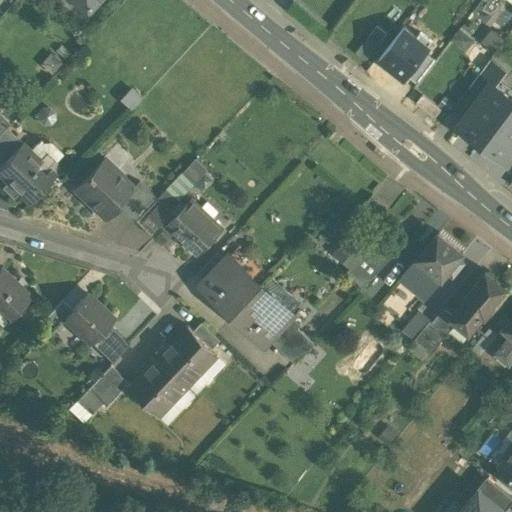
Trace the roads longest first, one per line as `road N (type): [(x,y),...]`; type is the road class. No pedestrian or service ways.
road 1 (secondary): [(511,227),(228,0)]
road 2 (residential): [(157,272),(0,226)]
